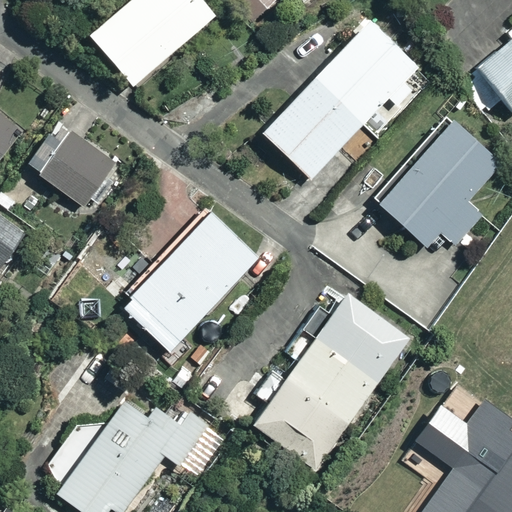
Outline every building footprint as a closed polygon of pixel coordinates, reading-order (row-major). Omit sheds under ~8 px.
[(110,0),(78,28),(123,81),(204,11),(195,0),(110,0)] [(239,0),(249,18),(277,2),(275,0),(239,0)] [(372,24),(265,139),(315,186),(422,70),(372,24)] [(511,42),(465,82),(502,126),(511,118),(511,42)] [(0,112),(0,160),(23,129),(0,112)] [(453,116),(377,206),(429,249),(440,235),(453,246),(481,212),(469,202),(505,159),(453,116)] [(68,128),(36,176),(88,210),(120,163),(68,128)] [(0,212),(0,261),(9,268),(32,232),(0,212)] [(213,218),(121,311),(171,359),(262,266),(213,218)] [(349,299),(255,430),(320,475),(413,344),(349,299)] [(64,499),(82,511),(126,511),(165,458),(179,468),(208,427),(144,383),(64,499)] [(458,427),(435,410),(414,437),(453,466),(418,511),(483,511),(492,501),(506,511),(510,511),(511,511),(511,455),(505,450),(511,440),(498,430),(508,417),(481,397),(458,427)]
